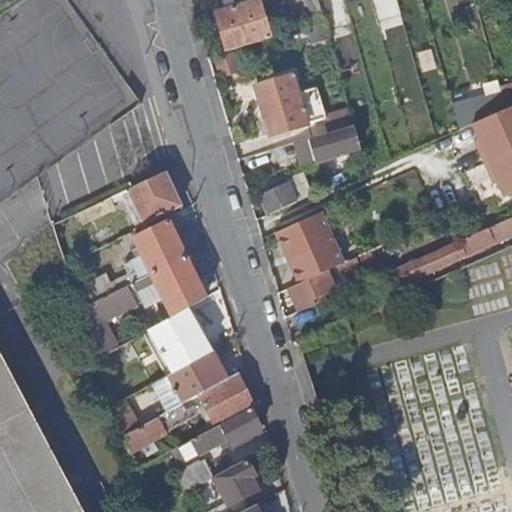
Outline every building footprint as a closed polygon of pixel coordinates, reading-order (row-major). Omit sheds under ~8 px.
[(230,52),(273,39),(261,0),(219,13),(224,29),(204,35),(206,42),(225,37),(230,52)] [(288,0),(298,32),(327,23),(320,0),(288,0)] [(311,123),(296,75),(258,86),(273,135),(311,123)] [(455,105),(503,91),(500,81),(452,96),(455,105)] [(511,108),(511,88),(503,91),(509,110),(511,108)] [(475,125),(509,110),(503,91),(455,105),(462,131),(475,125)] [(511,108),(509,110),(475,125),(482,140),(485,147),(480,149),(494,179),(498,177),(501,183),(508,198),(511,196),(511,108)] [(319,160),(363,147),(357,127),(312,140),(319,160)] [(143,224),(182,206),(166,173),(128,191),(143,224)] [(273,215),(300,203),(289,179),(276,185),(278,190),(265,195),(273,215)] [(278,233),(300,286),(329,273),(344,265),(346,265),(324,212),(278,233)] [(77,223),(82,221),(79,215),(74,217),(77,223)] [(457,243),(471,236),(465,222),(451,228),(457,243)] [(153,275),(186,259),(169,223),(135,239),(153,275)] [(495,244),(488,229),(472,236),(457,243),(396,270),(404,286),(422,278),(421,276),(468,255),(468,256),(495,244)] [(388,256),(385,247),(346,265),(344,265),(352,282),(365,276),(361,268),(388,256)] [(87,331),(161,294),(173,318),(187,310),(206,300),(186,259),(153,275),(80,311),(87,331)] [(338,291),(329,273),(300,286),(291,290),(301,313),(319,305),(317,301),(338,291)] [(122,374),(151,358),(163,354),(174,374),(211,354),(202,338),(187,310),(173,318),(154,329),(137,339),(97,362),(112,408),(129,398),(122,374)] [(137,339),(154,329),(149,320),(132,329),(137,339)] [(183,405),(226,381),(211,354),(174,374),(168,377),(183,405)] [(81,511),(0,356),(0,511),(81,511)] [(154,441),(165,435),(164,431),(206,408),(217,428),(251,410),(255,408),(238,375),(226,381),(183,405),(122,439),(130,455),(141,449),(146,459),(159,451),(154,441)] [(186,463),(220,445),(227,440),(230,446),(261,430),(251,410),(217,428),(179,449),(186,463)] [(223,450),(230,446),(227,440),(220,445),(223,450)] [(179,466),(186,463),(179,449),(172,453),(179,466)] [(229,507),(259,491),(252,479),(256,477),(248,460),(214,478),(229,507)] [(186,493),(214,478),(205,461),(200,463),(199,462),(177,474),(186,493)]
